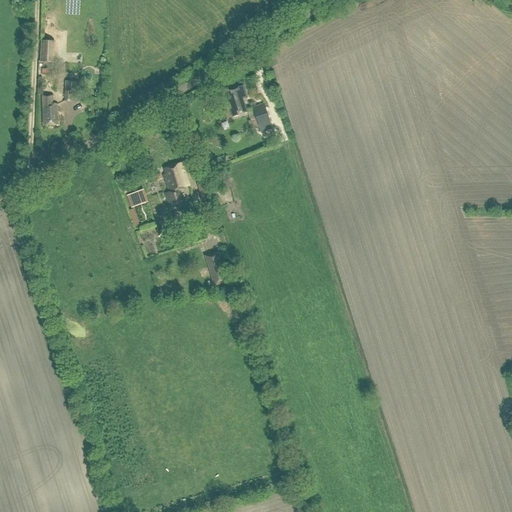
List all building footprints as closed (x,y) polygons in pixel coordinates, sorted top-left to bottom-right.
[(71,54),(72,33),(61,33),(61,54),(71,54)] [(54,62),(56,41),(42,41),(41,62),(54,62)] [(66,81),(65,101),(72,101),(72,91),(77,92),(77,81),(66,81)] [(233,118),(240,115),(247,113),(243,99),(247,97),(244,86),(224,92),(233,118)] [(57,105),(53,105),(53,95),(43,96),(43,105),(44,125),(58,125),(57,105)] [(271,125),(264,105),(252,109),(259,129),(271,125)] [(224,109),(218,110),(221,121),(227,119),(224,109)] [(215,164),(211,152),(206,154),(210,166),(215,164)] [(178,190),(190,186),(182,163),(164,169),(166,174),(164,175),(165,180),(166,180),(170,192),(166,194),(170,209),(183,205),(178,190)] [(194,173),(202,201),(209,199),(201,171),(194,173)] [(218,178),(209,181),(214,195),(223,192),(218,178)] [(132,208),(146,202),(148,201),(143,190),(127,196),(128,199),(132,208)] [(230,281),(221,250),(205,255),(214,286),(230,281)]
